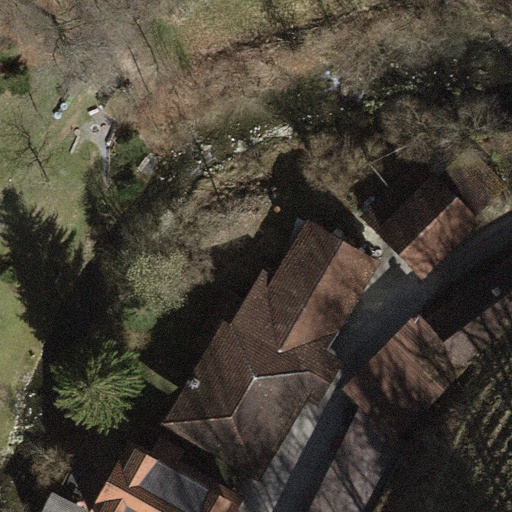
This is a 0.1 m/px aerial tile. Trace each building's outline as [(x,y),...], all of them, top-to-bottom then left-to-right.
[(117,88),(98,112),(120,129),(128,120),(122,115),(133,100),(117,88)] [(418,160),(360,217),(419,276),(507,187),(469,149),(438,180),(418,160)] [(277,279),(265,272),(248,302),(224,289),(192,346),(206,354),(165,426),(259,480),(304,400),(321,409),(347,363),(332,355),(384,264),(309,222),(277,279)] [(511,260),(433,320),(466,365),(511,329),(511,260)] [(420,324),(351,397),(361,407),(399,443),(469,371),(420,324)] [(399,443),(361,407),(308,511),(375,511),(406,450),(399,443)] [(237,511),(242,503),(130,442),(91,511),(237,511)]
